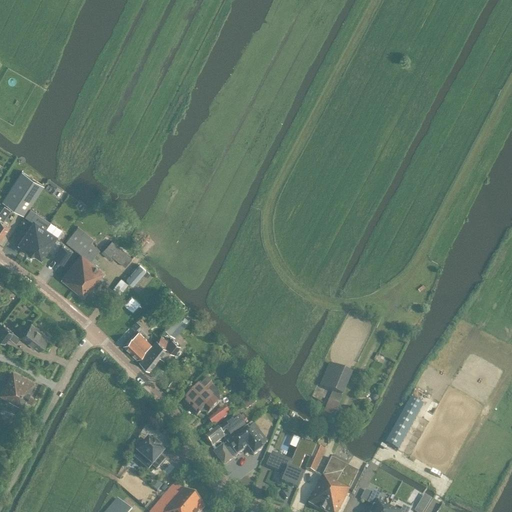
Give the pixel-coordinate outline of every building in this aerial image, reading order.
[(22,172),(3,202),(24,216),(44,186),(22,172)] [(2,223),(9,211),(2,207),(0,211),(0,240),(9,227),(2,223)] [(31,209),(26,217),(31,220),(36,213),(31,209)] [(19,245),(18,245),(26,250),(25,251),(30,254),(46,229),(34,222),(26,234),(19,245)] [(94,240),(78,226),(65,242),(80,254),(61,278),(84,297),(103,274),(90,263),(100,250),(91,243),(94,240)] [(46,229),(30,254),(34,257),(34,256),(42,261),(42,260),(58,237),(46,229)] [(125,268),(132,259),(112,241),(101,253),(109,260),(112,256),(125,268)] [(62,247),(54,259),(63,265),(71,253),(62,247)] [(140,266),(126,281),(133,286),(143,274),(146,271),(140,266)] [(108,303),(105,307),(109,310),(114,304),(129,285),(121,279),(113,289),(117,293),(109,303),(108,303)] [(172,306),(164,315),(172,321),(179,312),(183,308),(176,302),(175,301),(172,306)] [(164,331),(175,338),(188,322),(189,321),(179,313),(178,314),(164,331)] [(21,337),(39,351),(49,337),(31,324),(21,337)] [(17,344),(22,338),(4,325),(0,329),(0,341),(5,345),(10,338),(17,344)] [(132,337),(123,346),(137,360),(146,350),(145,350),(150,345),(138,332),(133,338),(132,337)] [(150,370),(159,357),(164,361),(170,353),(173,355),(179,347),(171,341),(169,344),(160,337),(156,342),(155,342),(140,363),(150,370)] [(343,394),(352,372),(330,363),(321,385),(333,390),(323,414),(333,419),(343,394)] [(0,395),(22,407),(35,383),(13,371),(0,394),(0,395)] [(184,400),(191,407),(213,385),(206,378),(201,383),(184,400)] [(173,382),(168,387),(174,391),(178,386),(173,382)] [(219,391),(213,385),(191,407),(197,414),(204,407),(208,412),(219,401),(219,391)] [(252,396),(247,400),(251,405),(256,401),(252,396)] [(208,419),(212,424),(213,426),(230,413),(225,407),(208,419)] [(405,407),(386,442),(398,449),(418,414),(405,407)] [(209,445),(221,435),(225,441),(244,426),(237,417),(218,432),(213,426),(202,435),(209,445)] [(247,427),(224,446),(233,458),(248,447),(254,455),(263,448),(249,430),(255,425),(254,425),(249,429),(247,427)] [(270,452),(264,466),(284,475),(281,483),(291,487),(299,490),(305,475),(298,472),(305,455),(311,457),(316,445),(301,439),(291,461),(270,452)] [(160,455),(162,452),(158,448),(159,447),(156,444),(154,442),(152,444),(148,440),(138,452),(144,458),(140,463),(148,469),(152,465),(156,469),(164,459),(160,455)] [(223,445),(214,452),(224,465),(233,458),(224,446),(223,445)] [(311,457),(306,468),(315,472),(325,449),(316,445),(311,457)] [(326,511),(337,511),(359,471),(332,457),(309,503),(326,511)] [(150,511),(200,511),(205,506),(176,482),(150,511)] [(366,489),(361,498),(368,502),(373,492),(366,489)] [(374,505),(370,511),(385,511),(389,505),(377,499),(380,494),(374,491),(373,492),(368,502),(374,505)] [(117,497),(104,511),(128,511),(131,509),(117,497)] [(423,497),(415,510),(417,511),(423,511),(430,502),(423,497)]
